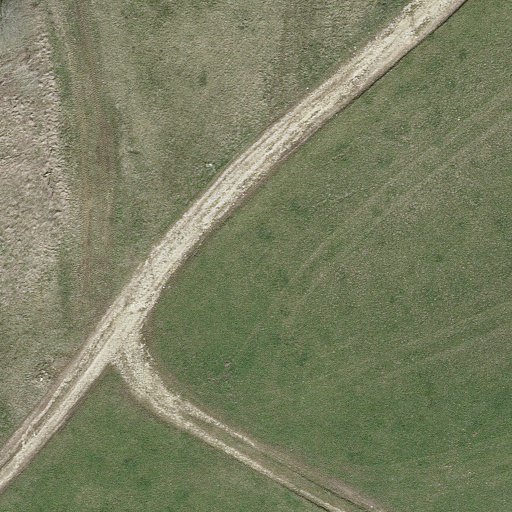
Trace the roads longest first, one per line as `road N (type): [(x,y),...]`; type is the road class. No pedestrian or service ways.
road 1 (track): [(438,0),(186,232),(0,471)]
road 2 (track): [(324,511),(145,386),(126,361),(118,322)]
